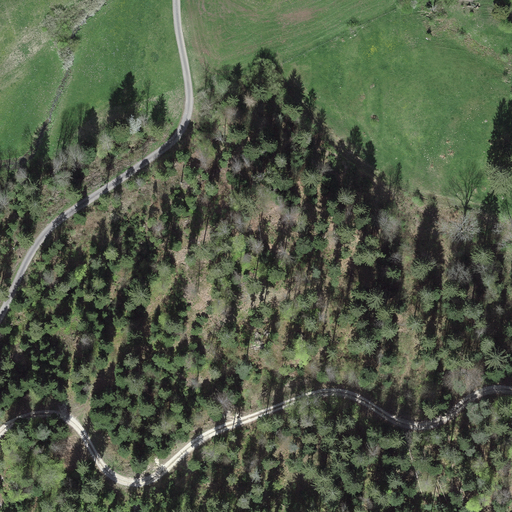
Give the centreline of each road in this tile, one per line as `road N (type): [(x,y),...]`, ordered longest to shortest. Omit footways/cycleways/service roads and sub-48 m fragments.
road 1 (track): [(0,433),(12,419),(43,411),(65,418),(109,473),(129,483),(152,476),(212,432),(295,399),(359,396),(384,420),(408,428),(439,423),(479,394),(511,391)]
road 2 (unclassified): [(0,316),(32,250),(55,223),(177,134),(190,106),(176,0)]
